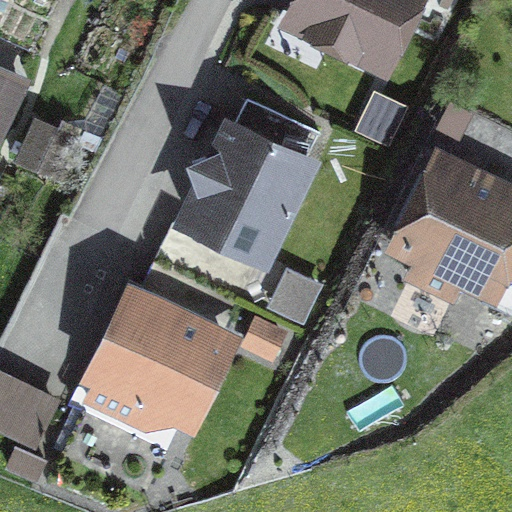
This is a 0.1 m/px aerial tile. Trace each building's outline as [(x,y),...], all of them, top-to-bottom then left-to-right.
[(302,0),(294,18),(382,61),(412,0),(302,0)] [(0,123),(20,82),(0,71),(0,123)] [(62,174),(76,144),(35,124),(21,153),(62,174)] [(212,155),(193,162),(203,183),(186,217),(263,254),(306,164),(230,128),(216,157),(212,155)] [(511,241),(511,196),(440,162),(401,243),(420,252),(409,275),(452,296),(463,273),(489,286),(511,241)] [(314,270),(293,261),(281,287),(301,297),(314,270)] [(124,388),(128,400),(146,409),(158,405),(184,417),(223,336),(138,294),(98,376),(124,388)] [(0,407),(33,423),(52,382),(2,358),(0,362),(0,407)]
